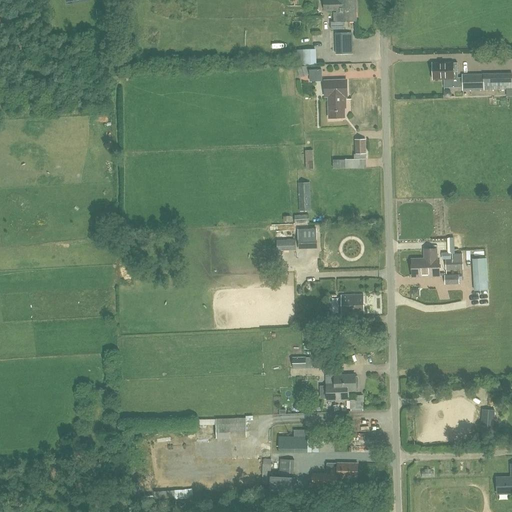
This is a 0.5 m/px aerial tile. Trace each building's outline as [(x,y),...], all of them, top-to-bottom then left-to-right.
[(356,21),(355,0),(324,0),(324,10),(337,10),(337,13),(334,13),(335,22),(356,21)] [(336,58),(353,57),(352,33),(336,34),(336,58)] [(295,50),(296,58),(296,66),(301,65),(316,65),(316,57),(316,49),(295,50)] [(458,72),(458,63),(454,63),(454,62),(433,63),(433,79),(454,79),(458,79),(458,72)] [(309,74),(306,66),(298,68),(300,77),(309,74)] [(464,89),(507,88),(511,88),(511,73),(506,74),(463,74),(464,89)] [(346,105),(346,94),(347,93),(347,80),(325,81),(325,95),(329,95),(329,118),(345,118),(345,105),(346,105)] [(366,154),(366,139),(356,140),(356,154),(354,154),(354,159),(345,160),(345,169),(366,169),(366,159),(365,159),(367,159),(366,154)] [(305,169),(314,169),(313,150),(305,151),(305,169)] [(300,211),(311,211),(310,183),(299,183),(300,211)] [(309,223),(309,215),(295,215),(295,224),(309,223)] [(299,249),(317,249),(317,238),(299,238),(299,249)] [(296,250),(296,239),(277,240),(277,251),(296,250)] [(437,258),(437,249),(425,250),(425,259),(413,259),(413,268),(440,267),(439,258),(437,258)] [(451,260),(446,260),(447,270),(463,270),(463,259),(463,253),(455,254),(452,254),(452,260),(451,260)] [(475,291),(488,291),(487,258),(473,259),(475,291)] [(413,277),(440,276),(440,267),(413,268),(413,277)] [(445,284),(459,284),(459,275),(445,275),(445,284)] [(342,315),(364,315),(364,295),(341,295),(342,315)] [(328,327),(341,327),(340,316),(327,316),(328,327)] [(313,368),(326,368),(326,343),(313,343),(313,368)] [(293,357),(293,369),(306,368),(306,357),(293,357)] [(335,375),(326,375),(327,384),(327,400),(348,400),(348,391),(356,391),(356,389),(358,389),(359,387),(358,378),(357,376),(355,376),(355,374),(335,375)] [(494,440),(495,410),(482,409),(480,439),(494,440)] [(217,439),(247,438),(246,418),(216,419),(217,439)] [(279,452),(308,452),(308,431),(301,431),(301,436),(279,437),(279,452)] [(350,436),(344,431),(340,436),(346,440),(350,436)] [(324,451),(322,443),(318,445),(316,437),(311,438),(314,454),(324,451)] [(74,461),(88,461),(88,444),(74,444),(74,461)] [(262,485),(271,485),(271,459),(263,459),(262,485)] [(271,485),(271,492),(295,493),(295,492),(295,478),(294,478),(294,460),(281,460),(280,477),(271,477),(271,485)] [(358,478),(358,463),(338,463),(338,471),(332,470),(332,474),(314,473),(313,486),(337,486),(337,478),(358,478)] [(511,477),(497,478),(497,481),(498,494),(511,493),(511,464),(511,477)]
